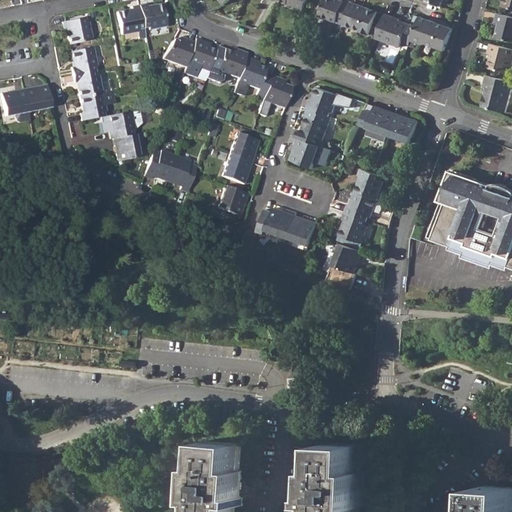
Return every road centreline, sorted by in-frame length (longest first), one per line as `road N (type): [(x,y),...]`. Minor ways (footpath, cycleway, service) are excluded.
road 1 (residential): [(385,407),(162,392),(48,441),(0,441)]
road 2 (residential): [(48,63),(77,163),(235,235),(248,234),(264,192)]
road 3 (residential): [(385,407),(399,236),(442,111)]
road 4 (residential): [(307,62),(442,111)]
road 5 (residential): [(187,0),(212,28),(307,62)]
road 6 (residential): [(511,444),(430,413),(385,407)]
road 7 (residential): [(271,169),(320,186),(321,206),(264,192)]
